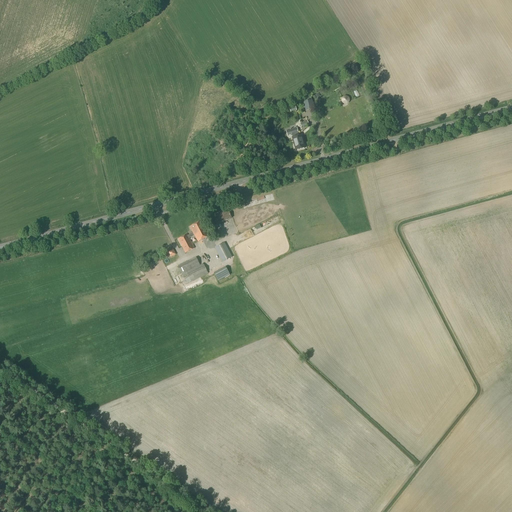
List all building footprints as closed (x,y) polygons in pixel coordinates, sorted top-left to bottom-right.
[(349,101),(349,99),(348,98),(348,97),(346,96),(344,95),(343,96),(341,96),(341,97),(340,98),(339,99),(339,100),(339,102),(339,103),(340,104),(341,105),(343,106),(344,106),(345,106),(347,105),(348,105),(349,103),(349,102),(349,101)] [(306,111),(314,109),(312,100),(303,102),(306,111)] [(298,135),(298,134),(295,134),(291,135),(291,137),(295,151),(305,148),(302,134),(298,135)] [(216,225),(232,219),(228,211),(213,217),(216,225)] [(209,237),(201,222),(190,228),(193,234),(188,236),(187,235),(178,240),(185,254),(194,249),(189,239),(194,236),(198,242),(209,237)] [(222,263),(232,258),(224,243),(215,248),(222,263)] [(200,265),(196,258),(178,266),(186,284),(208,274),(203,264),(200,265)] [(219,280),(230,274),(226,267),(215,272),(219,280)]
